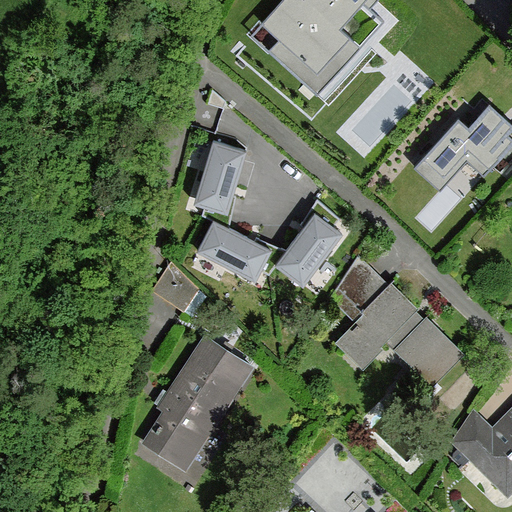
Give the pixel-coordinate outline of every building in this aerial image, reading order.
[(285,0),(267,19),(311,61),(370,0),(285,0)] [(459,119),(415,169),(441,191),(468,161),(484,175),(511,143),(511,137),(510,136),(511,133),(511,122),(490,103),(469,127),(459,119)] [(213,143),(194,207),(228,217),(248,153),(213,143)] [(314,215),(276,266),(305,288),(343,237),(314,215)] [(199,255),(256,285),(273,253),(216,223),(199,255)] [(388,282),(360,255),(331,297),(355,320),(335,341),(363,367),(382,347),(380,345),(386,339),(432,385),(465,352),(427,315),(424,317),(415,309),(418,307),(391,280),(388,282)] [(173,262),(153,291),(186,312),(199,290),(173,262)] [(253,365),(204,333),(156,405),(162,409),(141,441),(185,468),(253,365)] [(511,408),(493,428),(475,411),(454,440),(508,493),(511,488),(511,408)]
